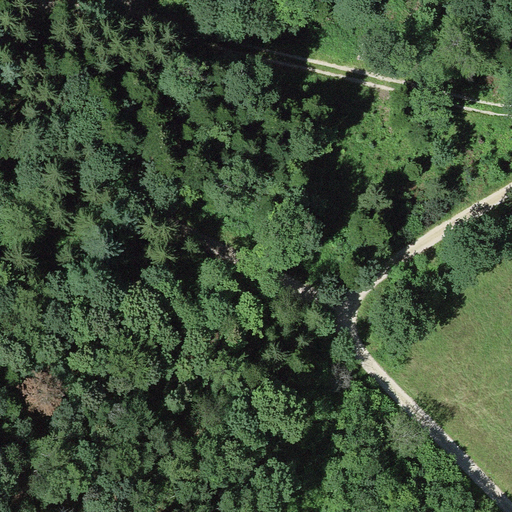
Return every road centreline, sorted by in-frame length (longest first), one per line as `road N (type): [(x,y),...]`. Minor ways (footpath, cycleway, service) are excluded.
road 1 (track): [(511,108),(449,101),(98,0)]
road 2 (track): [(0,163),(64,176),(188,232),(272,275),(325,315)]
road 3 (track): [(325,315),(509,511)]
road 4 (track): [(325,315),(511,181)]
